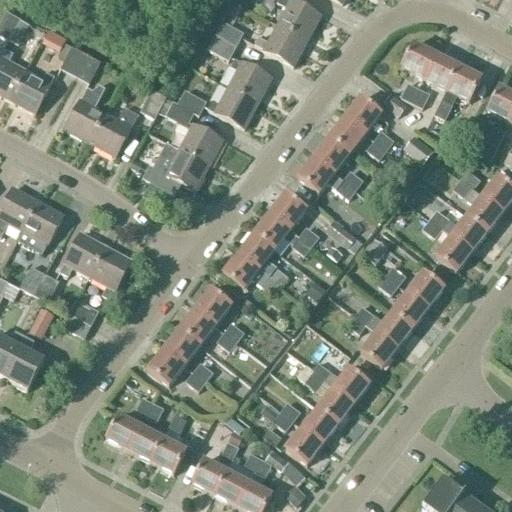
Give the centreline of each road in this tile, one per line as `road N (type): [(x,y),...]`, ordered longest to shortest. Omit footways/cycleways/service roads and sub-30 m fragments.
road 1 (residential): [(189,269),(385,23),(434,13),(511,50)]
road 2 (residential): [(45,469),(70,423),(189,269)]
road 3 (residential): [(189,269),(91,190),(0,141)]
road 4 (residential): [(336,511),(445,375)]
road 5 (unknown): [(401,430),(502,511)]
